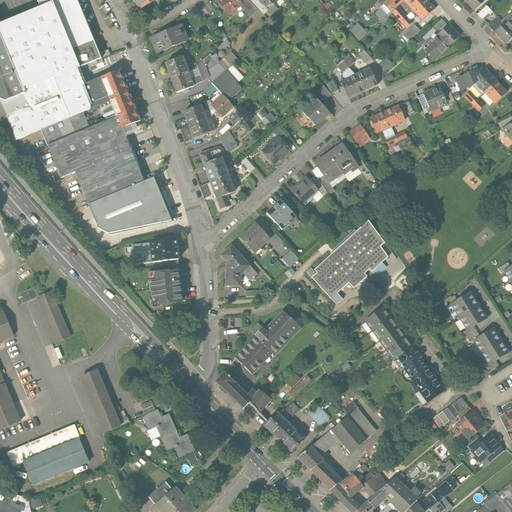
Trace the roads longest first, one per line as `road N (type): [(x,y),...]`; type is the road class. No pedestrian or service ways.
road 1 (residential): [(201,247),(344,119),(492,51)]
road 2 (secondary): [(5,193),(191,387)]
road 3 (residential): [(201,247),(131,28)]
road 4 (residential): [(191,387),(206,362),(201,247)]
road 5 (residential): [(485,385),(473,391),(454,380),(390,296)]
